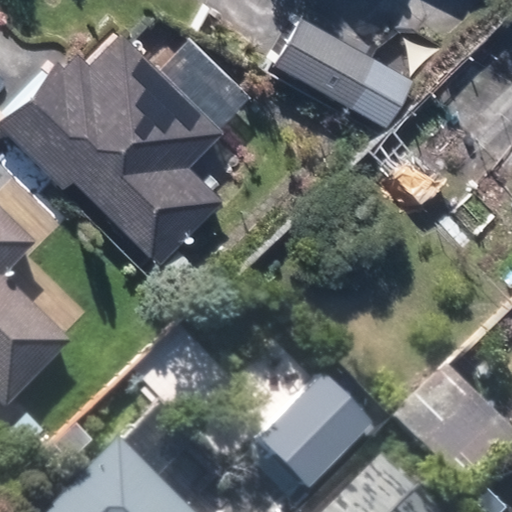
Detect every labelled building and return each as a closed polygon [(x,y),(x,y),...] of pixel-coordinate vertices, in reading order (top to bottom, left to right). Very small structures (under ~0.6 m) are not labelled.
[(28,71),(0,98),(0,128),(133,266),(243,159),(95,7),(28,71)] [(368,52),(289,8),(263,53),(342,98),(368,52)] [(400,92),(370,70),(345,104),(376,126),(400,92)] [(0,399),(58,342),(0,283),(0,264),(25,238),(0,214),(0,399)] [(511,435),(442,365),(389,417),(458,486),(511,435)] [(363,424),(309,371),(250,430),(288,468),(304,483),(363,424)] [(182,511),(97,432),(21,511),(182,511)] [(433,511),(369,449),(306,511),(433,511)]
